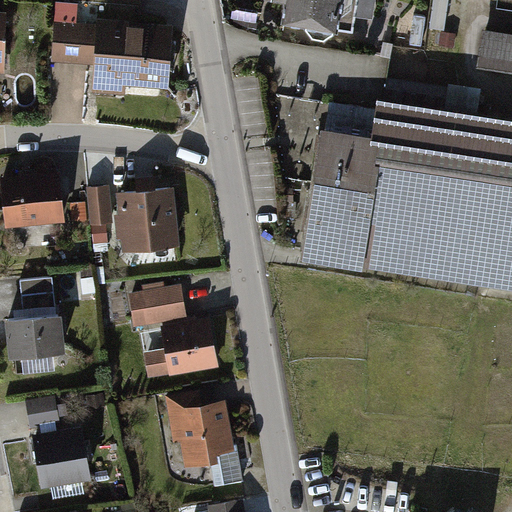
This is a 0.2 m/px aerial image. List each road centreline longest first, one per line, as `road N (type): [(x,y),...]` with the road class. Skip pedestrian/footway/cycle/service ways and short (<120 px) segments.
road 1 (residential): [(289,511),(221,150)]
road 2 (residential): [(0,134),(103,133),(221,150)]
road 3 (residential): [(221,150),(195,0)]
